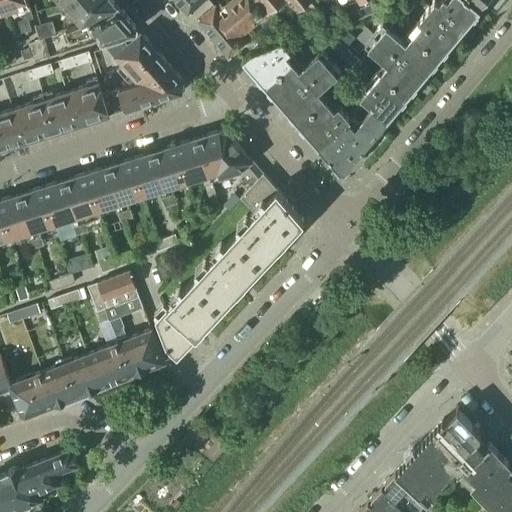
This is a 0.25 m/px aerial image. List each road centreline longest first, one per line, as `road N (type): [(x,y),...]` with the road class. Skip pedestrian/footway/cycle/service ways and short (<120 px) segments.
road 1 (residential): [(127,467),(342,225)]
road 2 (residential): [(342,225),(511,24)]
road 3 (residential): [(0,173),(187,115),(231,91)]
road 4 (residential): [(468,364),(326,511)]
road 5 (residential): [(342,225),(231,91)]
road 6 (residential): [(0,443),(51,424),(96,428),(127,467)]
road 7 (residential): [(231,91),(151,0)]
